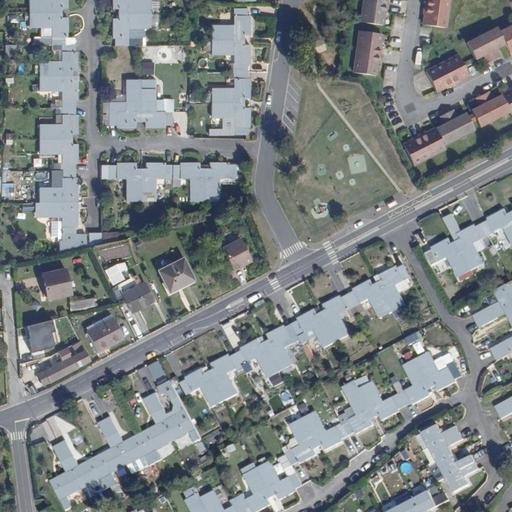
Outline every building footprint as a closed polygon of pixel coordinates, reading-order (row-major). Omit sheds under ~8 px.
[(28,0),(29,13),(61,13),(61,9),(66,8),(66,0),(28,0)] [(128,0),(127,0),(112,0),(112,9),(118,9),(118,14),(151,14),(150,0),(128,0)] [(427,0),(424,0),(423,8),(448,11),(449,0),(427,0)] [(387,6),(362,2),(359,22),(381,26),(383,13),(386,13),(387,6)] [(247,8),(234,8),(233,26),(211,26),(211,40),(244,41),(244,35),(249,35),(249,16),(248,15),(247,8)] [(448,11),(423,8),(422,16),(425,16),(424,26),(446,29),(448,11)] [(61,13),(29,13),(29,27),(50,28),(50,45),(61,45),(64,45),(64,38),(67,38),(67,18),(61,18),(61,13)] [(151,28),(151,14),(118,14),(117,19),(112,19),(112,39),(114,38),(115,47),(128,46),(128,28),(151,28)] [(507,49),(511,57),(511,56),(511,25),(499,32),(507,49)] [(355,52),(380,55),(381,48),(378,47),(380,34),(358,31),(355,52)] [(499,32),(484,40),(496,65),(503,61),(499,53),(507,49),(499,32)] [(248,64),(250,64),(250,45),(244,45),(244,41),(211,40),(211,54),(233,54),(233,71),(248,71),(248,64)] [(469,48),(475,61),(477,65),(485,61),(489,69),(496,65),(484,40),(469,48)] [(64,45),(61,45),(61,63),(38,63),(38,77),(71,77),(71,72),(77,72),(76,52),(74,52),(74,45),(64,45)] [(378,64),(380,55),(355,52),(352,73),(374,76),(376,64),(378,64)] [(459,56),(442,64),(453,86),(460,82),(460,81),(468,76),(464,67),(459,56)] [(442,64),(426,73),(436,93),(445,88),(446,90),(453,86),(442,64)] [(211,103),(244,103),(244,98),(250,98),(250,79),(248,79),(248,71),(233,71),(233,89),(211,89),(211,103)] [(71,77),(38,77),(38,92),(61,91),(61,108),(75,108),(75,102),(77,101),(76,82),(71,81),(71,77)] [(141,81),(127,81),(126,105),(116,105),(116,102),(109,102),(108,126),(116,126),(116,128),(136,129),(136,123),(141,123),(141,90),(141,81)] [(511,90),(502,95),(510,112),(511,115),(511,87),(510,89),(511,90)] [(155,90),(141,90),(141,123),(145,123),(146,129),(165,129),(165,126),(172,126),(172,113),(155,112),(155,90)] [(489,92),(482,95),(495,120),(510,112),(502,95),(493,100),(489,92)] [(482,95),(476,98),(480,106),(472,111),(480,127),(495,120),(482,95)] [(244,103),(211,103),(211,118),(222,118),(222,129),(234,129),(234,135),(248,135),(248,127),(249,127),(249,108),(244,108),(244,103)] [(75,115),(75,108),(61,108),(62,126),(39,125),(39,140),(71,140),(71,135),(77,135),(77,115),(75,115)] [(447,114),(459,138),(474,130),(465,114),(458,117),(454,110),(447,114)] [(435,129),(444,146),(459,138),(447,114),(440,117),(443,125),(435,129)] [(418,135),(429,157),(445,149),(444,146),(435,129),(426,133),(425,132),(418,135)] [(413,165),(429,157),(418,135),(411,139),(412,141),(403,146),(413,165)] [(71,144),(71,140),(39,140),(39,154),(61,154),(61,171),(75,171),(75,165),(77,165),(77,145),(71,144)] [(116,166),(98,166),(98,180),(101,180),(126,180),(126,202),(141,202),(141,169),(136,169),(136,167),(136,163),(116,164),(116,166)] [(145,169),(141,169),(141,202),(155,202),(155,180),(172,180),(172,165),(165,165),(165,163),(146,163),(145,169)] [(179,165),(172,165),(172,180),(189,180),(190,202),(204,202),(204,169),(199,169),(199,165),(199,163),(179,163),(179,165)] [(209,169),(204,169),(204,202),(219,202),(219,179),(236,179),(236,165),(229,165),(229,163),(209,163),(209,169)] [(39,189),(39,203),(71,203),(71,198),(78,198),(77,179),(75,179),(75,171),(61,171),(51,171),(51,174),(51,179),(61,179),(61,189),(51,189),(39,189)] [(51,179),(51,189),(61,189),(61,179),(51,179)] [(86,245),(86,234),(81,234),(76,234),(76,228),(77,227),(78,208),(71,207),(71,203),(39,203),(39,217),(57,217),(56,220),(51,220),(50,238),(57,238),(57,241),(58,241),(58,250),(86,245)] [(485,221),(478,224),(485,238),(501,229),(511,249),(511,248),(511,220),(508,214),(504,216),(501,211),(485,219),(485,221)] [(485,238),(478,224),(472,228),(471,227),(454,235),(457,241),(453,243),(469,272),(482,265),(471,245),(485,238)] [(89,234),(89,247),(96,246),(116,241),(116,231),(102,231),(102,234),(89,234)] [(242,237),(224,246),(236,269),(254,259),(242,237)] [(448,245),(445,240),(429,248),(429,250),(423,254),(430,267),(444,259),(457,283),(466,279),(465,277),(469,275),(469,272),(453,243),(448,245)] [(182,260),(158,274),(170,295),(194,282),(182,260)] [(394,267),(375,277),(378,282),(374,284),(389,313),(401,305),(396,294),(396,293),(406,288),(403,280),(407,278),(401,266),(395,269),(394,267)] [(65,269),(42,274),(48,300),(70,294),(65,269)] [(352,291),(345,294),(355,315),(362,312),(358,304),(365,300),(376,320),(389,313),(374,284),(370,286),(367,281),(351,290),(352,291)] [(471,319),(473,323),(511,301),(511,281),(491,293),(496,303),(469,317),(471,319)] [(148,282),(126,293),(135,310),(157,299),(148,282)] [(337,297),(320,306),(322,311),(318,313),(333,342),(346,335),(338,318),(336,315),(344,311),(346,314),(348,318),(355,315),(345,294),(338,298),(337,297)] [(511,301),(473,323),(474,326),(476,329),(503,316),(508,326),(511,324),(511,301)] [(289,324),(300,347),(302,352),(306,350),(303,345),(315,339),(320,349),(333,342),(318,313),(316,308),(294,319),(295,321),(289,324)] [(89,325),(92,330),(109,321),(107,316),(89,325)] [(109,321),(92,330),(91,331),(100,349),(127,335),(118,317),(109,321)] [(263,342),(278,371),(291,364),(283,348),(290,344),(292,347),(294,350),(300,347),(289,324),(283,327),(281,326),(266,334),(268,340),(263,342)] [(511,324),(508,326),(511,332),(511,337),(488,350),(489,353),(491,356),(511,345),(511,324)] [(413,334),(403,339),(407,346),(417,340),(413,334)] [(265,377),(278,371),(263,342),(259,344),(256,339),(240,347),(241,350),(234,353),(241,365),(255,358),(265,377)] [(72,347),(75,354),(84,350),(83,348),(85,347),(82,342),(72,347)] [(511,345),(491,356),(492,359),(494,361),(506,355),(511,351),(511,345)] [(84,350),(75,354),(71,357),(38,375),(43,386),(89,362),(84,350)] [(242,370),(241,365),(234,353),(228,356),(227,354),(209,364),(211,369),(207,371),(222,400),(235,394),(225,373),(234,369),(236,373),(237,372),(242,370)] [(460,376),(453,364),(446,367),(441,360),(432,363),(427,354),(414,360),(429,389),(433,387),(435,390),(435,392),(446,386),(453,382),(453,380),(460,376)] [(429,389),(414,360),(401,367),(411,387),(402,391),(397,382),(391,385),(396,394),(403,406),(409,403),(410,405),(419,400),(427,396),(426,394),(425,391),(429,389)] [(397,365),(396,362),(384,369),(388,375),(390,373),(389,370),(397,365)] [(208,408),(222,400),(207,371),(203,373),(201,368),(184,377),(185,379),(179,382),(185,394),(198,387),(208,408)] [(173,405),(172,411),(165,414),(155,393),(149,396),(172,441),(187,433),(192,442),(200,439),(170,380),(157,387),(161,395),(168,396),(173,405)] [(396,409),(403,406),(396,394),(381,402),(371,383),(358,390),(373,418),(377,416),(379,421),(397,412),(396,409)] [(368,420),(373,418),(358,390),(355,385),(351,387),(353,392),(345,396),(355,416),(347,420),(344,415),(337,419),(346,437),(353,433),(354,435),(370,426),(368,420)] [(157,449),(172,441),(149,396),(143,400),(155,425),(156,427),(152,429),(150,427),(139,433),(155,463),(161,459),(157,449)] [(511,397),(492,408),(495,414),(511,405),(511,397)] [(511,405),(495,414),(497,417),(499,420),(511,413),(511,405)] [(340,440),(346,437),(337,419),(330,423),(332,428),(325,432),(314,412),(302,419),(317,447),(320,446),(323,451),(341,442),(340,440)] [(155,463),(139,433),(129,438),(130,441),(124,445),(122,441),(110,417),(104,420),(127,465),(132,474),(155,463)] [(312,450),(317,447),(302,419),(289,426),(299,445),(291,450),(288,446),(281,450),(284,454),(290,466),(297,462),(297,464),(315,455),(312,450)] [(127,465),(104,420),(98,423),(111,448),(105,451),(106,454),(96,460),(110,486),(116,483),(112,473),(127,465)] [(428,449),(457,434),(454,427),(441,433),(436,425),(415,437),(423,452),(428,449)] [(448,447),(460,440),(457,434),(428,449),(436,464),(452,455),(448,447)] [(96,460),(94,457),(78,465),(65,440),(59,443),(82,489),(98,480),(103,490),(110,486),(96,460)] [(82,489),(59,443),(53,447),(66,471),(67,474),(58,480),(56,477),(49,480),(65,510),(72,506),(67,497),(82,489)] [(423,452),(422,452),(429,467),(436,464),(428,449),(423,452)] [(94,457),(96,460),(106,454),(105,451),(94,457)] [(274,496),(278,501),(295,492),(294,489),(300,486),(290,466),(284,454),(276,458),(286,478),(279,481),(268,462),(256,468),(271,498),(274,496)] [(444,478),(473,464),(470,457),(457,463),(456,463),(452,455),(436,464),(429,467),(437,482),(444,478)] [(252,511),(256,511),(269,505),(267,500),(271,498),(256,468),(253,464),(241,470),(253,495),(245,499),(242,494),(236,497),(243,511),(250,511),(252,511)] [(476,470),(473,464),(444,478),(451,493),(467,484),(463,476),(476,470)] [(56,477),(58,480),(67,474),(66,471),(56,477)] [(377,477),(371,481),(373,485),(380,481),(377,477)] [(426,492),(426,493),(433,489),(431,485),(424,489),(426,492)] [(208,511),(201,498),(198,491),(187,496),(195,511),(208,511)] [(243,511),(236,497),(228,501),(231,507),(224,510),(214,491),(201,498),(208,511),(243,511)] [(426,511),(434,508),(426,493),(426,492),(411,500),(416,511),(426,511)] [(416,511),(411,500),(396,508),(398,511),(416,511)]
